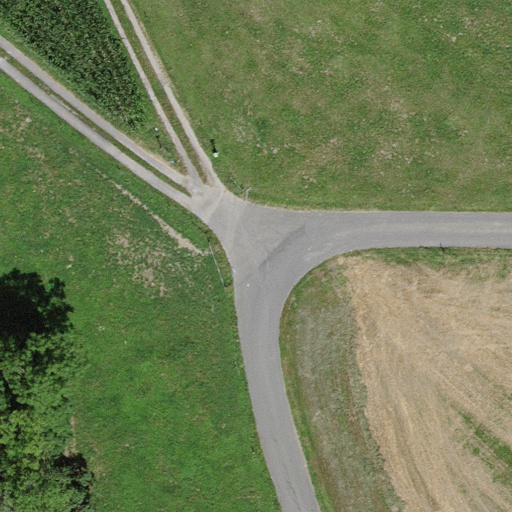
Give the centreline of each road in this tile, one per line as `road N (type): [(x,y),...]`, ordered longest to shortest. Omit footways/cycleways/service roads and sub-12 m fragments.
road 1 (track): [(115,0),(256,248),(0,62)]
road 2 (residential): [(305,511),(269,404),(256,248),(313,230),(511,233)]
